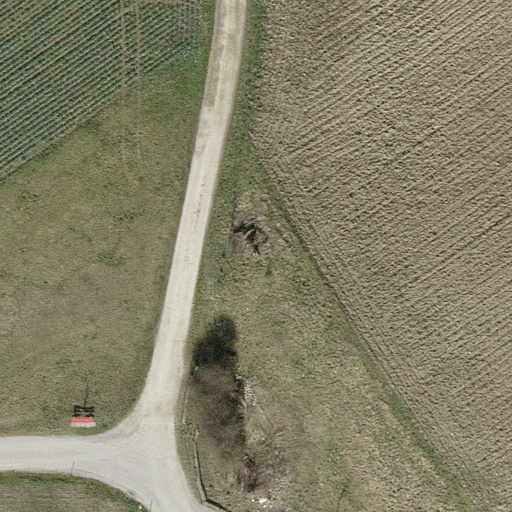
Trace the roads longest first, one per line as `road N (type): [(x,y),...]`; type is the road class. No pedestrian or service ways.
road 1 (track): [(229,0),(168,363),(142,457)]
road 2 (unclassified): [(171,511),(142,457),(0,454)]
